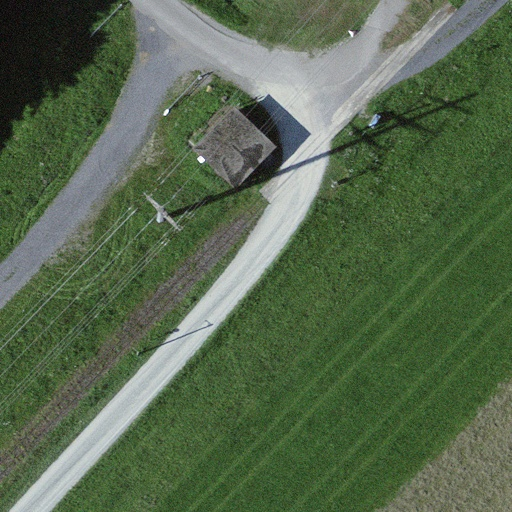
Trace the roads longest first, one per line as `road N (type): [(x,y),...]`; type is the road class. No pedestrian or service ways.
road 1 (track): [(302,75),(309,159),(300,194),(243,273),(28,511)]
road 2 (track): [(183,31),(48,245),(0,296)]
road 3 (track): [(302,75),(355,81),(389,72),(495,0)]
road 4 (track): [(302,75),(260,68),(183,31),(150,0)]
road 5 (track): [(396,0),(363,53),(302,75)]
